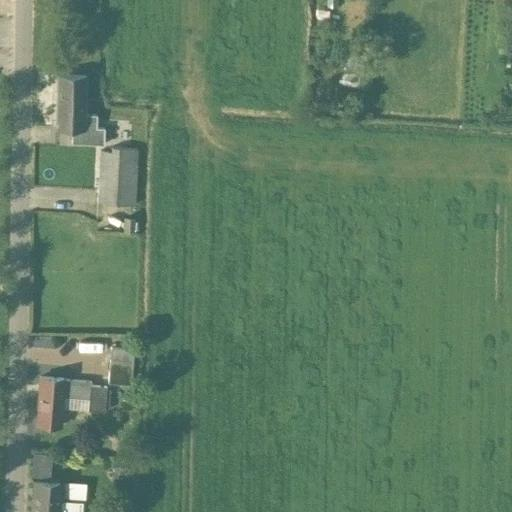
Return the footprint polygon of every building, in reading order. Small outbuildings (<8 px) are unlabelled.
[(344,53),(344,65),(367,65),(367,53),(344,53)] [(86,76),(57,75),(56,127),(72,128),(71,143),(104,144),(104,135),(104,128),(96,127),(97,114),(85,114),(86,76)] [(98,151),(96,203),(135,204),(138,148),(123,147),(111,147),(111,151),(104,151),(98,151)] [(124,217),(123,230),(132,231),(133,217),(124,217)] [(111,346),(110,361),(108,382),(131,384),(133,348),(111,346)] [(63,378),(40,376),(37,424),(60,426),(62,396),(89,398),(88,410),(105,411),(107,386),(91,385),(91,381),(63,379),(63,378)] [(62,483),(34,481),(32,511),(82,511),(84,500),(61,498),(62,483)]
